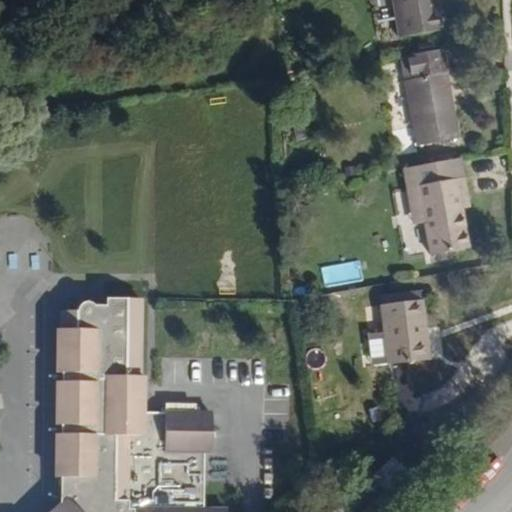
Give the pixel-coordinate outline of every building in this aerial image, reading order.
[(404,0),(413,45),(455,35),(447,0),(404,0)] [(459,141),(438,54),(400,62),(418,149),(459,141)] [(461,163),(406,175),(416,231),(430,229),(433,263),(470,255),(461,212),(459,202),(467,200),(461,163)] [(469,210),(467,200),(459,202),(461,212),(469,210)] [(227,511),(227,509),(202,510),(202,451),(215,450),(215,413),(149,412),(149,376),(144,375),(144,299),(108,299),(108,304),(103,304),(100,298),(95,295),(88,295),(83,298),(80,301),(80,313),(64,314),(65,331),(58,331),(57,371),(64,371),(64,382),(57,382),(57,422),(63,422),(63,438),(56,438),(57,479),(62,479),(64,510),(61,511),(227,511)] [(384,307),(386,314),(425,307),(423,299),(384,307)] [(425,307),(386,314),(390,341),(374,343),(380,373),(435,363),(425,307)] [(343,511),(400,455),(392,449),(326,511),(343,511)] [(400,511),(429,484),(420,475),(382,511),(400,511)] [(242,491),(235,483),(231,488),(237,495),(242,491)]
